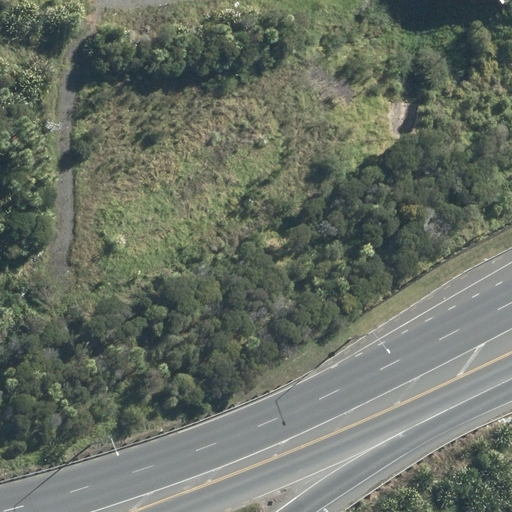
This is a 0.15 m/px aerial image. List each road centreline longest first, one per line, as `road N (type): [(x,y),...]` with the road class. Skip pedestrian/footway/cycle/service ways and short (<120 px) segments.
road 1 (track): [(66,262),(66,94),(84,32),(110,6),(134,0)]
road 2 (primary): [(460,369),(199,483)]
road 3 (motorway): [(460,369),(291,511)]
road 4 (primary): [(62,511),(199,483)]
